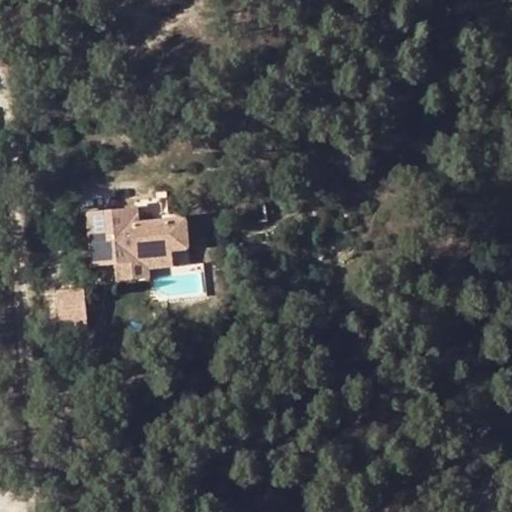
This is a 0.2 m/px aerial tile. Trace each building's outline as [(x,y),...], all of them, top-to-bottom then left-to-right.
[(168,80),(166,87),(176,89),(178,82),(168,80)] [(152,105),(171,109),(176,89),(166,87),(157,84),(152,105)] [(134,210),(89,216),(93,267),(115,265),(140,262),(139,253),(170,250),(168,222),(135,225),(134,210)] [(184,220),(168,222),(170,250),(189,248),(184,220)] [(139,253),(140,262),(115,265),(117,282),(148,280),(147,268),(172,266),(170,250),(139,253)] [(61,332),(88,328),(84,291),(57,295),(61,332)] [(491,428),(480,415),(461,432),(471,445),(491,428)]
